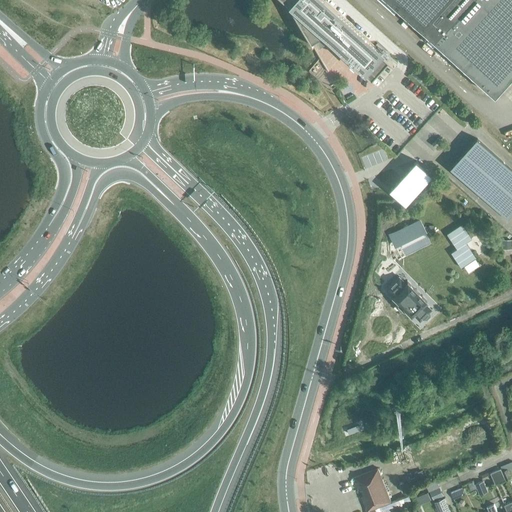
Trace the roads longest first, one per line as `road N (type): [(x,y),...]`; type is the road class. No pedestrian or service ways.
road 1 (motorway): [(176,202),(233,274),(249,325),(247,373),(220,430),(164,474),(120,483),(64,477),(0,439)]
road 2 (secondary): [(245,97),(291,119),(321,149),(347,222),(345,257),(287,466),(288,511)]
road 3 (motorway): [(213,511),(265,380),(267,308),(240,245),(141,144)]
road 4 (secondary): [(50,83),(40,134),(64,178),(48,227)]
road 5 (motorway): [(71,239),(98,187),(115,175),(176,202)]
